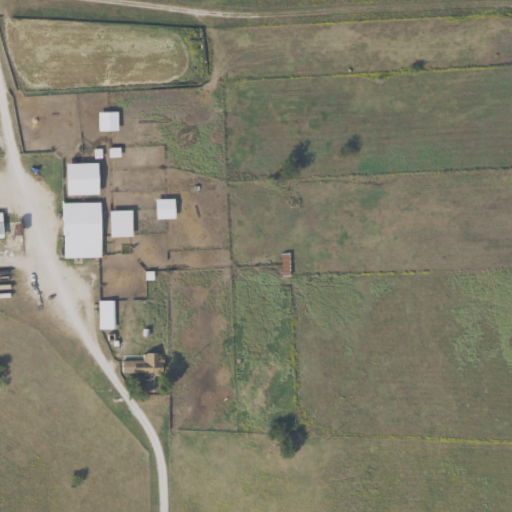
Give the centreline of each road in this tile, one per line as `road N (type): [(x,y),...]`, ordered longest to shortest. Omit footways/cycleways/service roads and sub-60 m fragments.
road 1 (residential): [(0,2),(511,73)]
road 2 (residential): [(0,110),(16,194),(53,287),(166,475),(163,511)]
